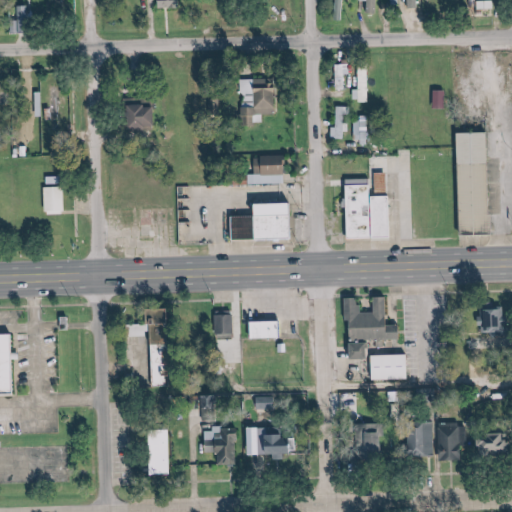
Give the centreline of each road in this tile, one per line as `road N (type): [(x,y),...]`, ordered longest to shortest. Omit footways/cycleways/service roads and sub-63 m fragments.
road 1 (residential): [(319,511),(301,0)]
road 2 (primary): [(511,261),(0,279)]
road 3 (residential): [(98,511),(82,0)]
road 4 (residential): [(511,35),(0,50)]
road 5 (residential): [(126,511),(511,499)]
